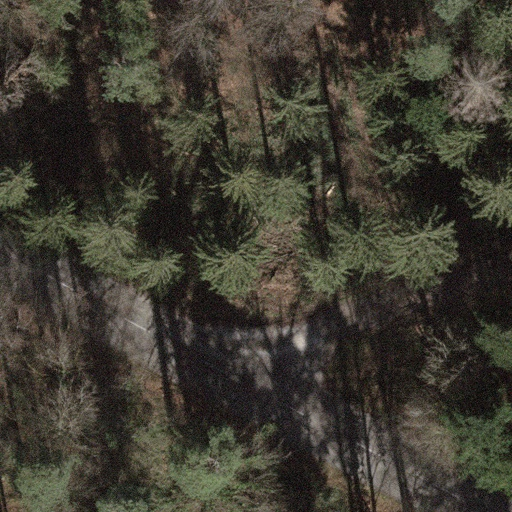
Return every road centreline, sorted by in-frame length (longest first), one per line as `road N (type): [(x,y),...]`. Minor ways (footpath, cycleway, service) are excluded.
road 1 (tertiary): [(488,511),(0,243)]
road 2 (track): [(511,269),(345,322),(228,373)]
